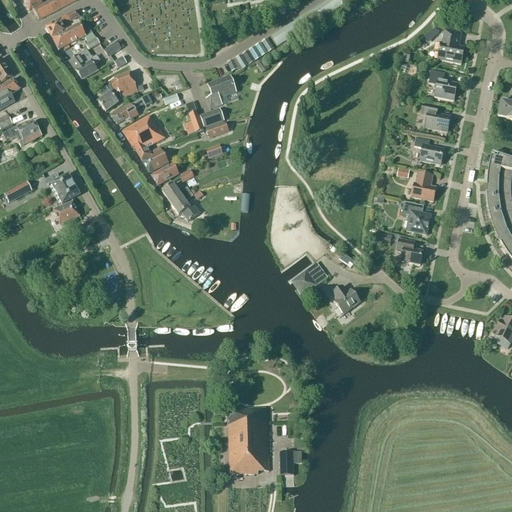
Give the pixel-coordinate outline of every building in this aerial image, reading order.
[(42,4),(39,0),(22,0),(29,12),(42,4)] [(38,22),(54,14),(77,1),(76,0),(52,0),(32,11),(38,22)] [(329,0),(327,2),(333,12),(338,8),(333,0),(329,0)] [(333,0),(338,8),(343,5),(340,0),(333,0)] [(322,5),(328,15),(333,12),(327,2),(322,5)] [(317,8),(323,18),(328,15),(322,5),(317,8)] [(311,11),(318,21),(323,18),(317,8),(311,11)] [(306,15),(312,25),(318,21),(311,11),(306,15)] [(51,38),(62,32),(65,31),(62,25),(69,21),(70,22),(79,18),(76,12),(67,17),(45,28),(51,38)] [(301,18),(307,28),(312,25),(306,15),(301,18)] [(296,21),(302,31),(307,28),(301,18),(296,21)] [(291,24),(297,34),(302,31),(296,21),(291,24)] [(66,32),(65,31),(62,32),(70,46),(85,39),(88,45),(86,46),(89,51),(99,45),(96,40),(92,35),(82,24),(66,32)] [(285,28),(292,37),(297,34),(291,24),(285,28)] [(285,28),(280,31),(286,41),(292,37),(285,28)] [(275,34),(281,44),(286,41),(280,31),(275,34)] [(59,52),(70,46),(62,32),(51,38),(52,39),(59,52)] [(437,61),(461,66),(464,49),(458,48),(461,35),(444,32),(441,45),(440,44),(437,61)] [(275,34),(270,37),(276,47),(281,44),(275,34)] [(262,44),(268,54),(274,51),(267,40),(262,44)] [(124,47),(119,41),(103,51),(108,58),(124,47)] [(255,48),(262,58),(267,55),(261,45),(255,48)] [(249,52),(255,62),(261,59),(254,49),(249,52)] [(75,72),(85,66),(85,63),(92,59),(86,51),(78,57),(69,63),(75,72)] [(242,56),(249,66),(254,63),(248,53),(242,56)] [(401,62),(408,63),(409,56),(402,55),(401,62)] [(96,57),(92,60),(92,59),(85,63),(85,66),(75,72),(82,81),(98,72),(93,66),(99,62),(96,57)] [(236,60),(242,71),(248,67),(241,57),(236,60)] [(113,63),(117,70),(126,64),(123,58),(113,63)] [(227,64),(231,73),(237,71),(233,61),(227,64)] [(12,78),(8,70),(0,74),(0,81),(1,84),(12,78)] [(434,99),(453,103),(457,85),(443,82),(444,75),(430,72),(428,85),(437,87),(434,99)] [(104,98),(98,103),(106,114),(118,104),(112,96),(119,93),(121,99),(144,91),(142,87),(136,89),(130,74),(108,83),(110,86),(100,93),(104,98)] [(236,94),(230,78),(207,86),(212,99),(206,101),(210,111),(221,107),(219,100),(236,94)] [(0,88),(0,104),(3,110),(10,106),(18,101),(14,94),(20,90),(14,80),(0,88)] [(149,94),(141,98),(145,105),(153,101),(149,94)] [(176,96),(163,101),(165,107),(179,102),(176,96)] [(501,102),(498,118),(506,120),(511,121),(511,99),(511,104),(501,102)] [(142,105),(139,101),(110,117),(117,126),(129,119),(130,121),(138,116),(134,110),(142,105)] [(438,110),(423,107),(421,116),(427,118),(424,129),(447,134),(450,118),(436,116),(438,110)] [(223,122),(219,111),(200,117),(205,129),(223,122)] [(204,131),(197,114),(190,117),(196,134),(204,131)] [(0,119),(0,131),(12,125),(7,116),(0,119)] [(134,150),(141,162),(151,157),(147,149),(165,140),(152,122),(151,122),(148,117),(122,133),(134,150)] [(16,138),(21,147),(41,137),(34,123),(23,128),(22,128),(18,130),(17,128),(2,135),(6,142),(10,140),(11,140),(12,141),(16,138)] [(228,134),(224,124),(205,130),(209,140),(228,134)] [(414,148),(422,150),(420,162),(440,166),(443,152),(428,149),(429,142),(416,139),(414,148)] [(15,146),(0,151),(0,163),(19,155),(15,146)] [(222,156),(219,147),(205,152),(208,161),(222,156)] [(153,152),(154,155),(151,157),(141,162),(149,175),(169,164),(160,148),(153,152)] [(511,160),(492,154),(491,159),(489,164),(488,171),(511,176),(511,174),(511,173),(511,160)] [(151,178),(158,187),(178,176),(172,166),(151,178)] [(396,178),(408,180),(409,171),(398,169),(396,178)] [(511,178),(511,176),(488,171),(487,174),(487,179),(486,184),(486,190),(510,190),(511,186),(511,182),(511,178)] [(193,178),(190,172),(179,178),(182,184),(193,178)] [(57,175),(46,181),(49,186),(51,185),(62,206),(80,197),(68,176),(60,180),(57,175)] [(416,185),(414,185),(411,199),(433,203),(436,189),(430,188),(432,177),(418,175),(416,185)] [(32,192),(27,183),(4,196),(9,205),(32,192)] [(181,198),(189,192),(187,189),(179,194),(173,186),(162,193),(171,206),(181,198)] [(510,194),(510,190),(486,190),(486,194),(487,199),(487,204),(488,208),(511,204),(511,202),(511,198),(510,194)] [(184,202),(192,197),(189,192),(181,198),(171,206),(178,217),(182,215),(187,223),(199,215),(193,206),(189,209),(184,202)] [(199,192),(193,197),(197,202),(203,198),(199,192)] [(53,211),(59,226),(65,224),(67,228),(75,224),(74,220),(79,218),(72,203),(53,211)] [(409,217),(406,232),(426,236),(427,230),(429,223),(430,217),(414,214),(416,206),(404,203),(401,216),(409,217)] [(511,207),(511,204),(488,208),(488,210),(489,214),(490,219),(491,224),(492,226),(511,219),(511,207)] [(511,219),(492,226),(493,229),(495,234),(497,238),(499,242),(511,235),(511,219)] [(12,224),(8,226),(10,231),(15,229),(19,227),(16,222),(12,224)] [(80,235),(76,227),(61,233),(65,241),(80,235)] [(511,235),(499,242),(502,247),(504,252),(507,256),(509,258),(511,255),(511,235)] [(413,251),(414,244),(399,241),(397,253),(402,254),(401,263),(420,267),(422,253),(413,251)] [(342,255),(338,261),(347,267),(351,261),(342,255)] [(290,283),(302,298),(317,287),(306,271),(290,283)] [(334,303),(343,316),(360,304),(350,291),(347,294),(342,288),(332,296),(336,302),(334,303)] [(511,340),(511,322),(504,318),(502,323),(501,322),(495,332),(497,333),(495,338),(510,345),(511,340)] [(258,475),(258,473),(268,473),(266,410),(227,411),(228,422),(231,422),(231,425),(228,425),(229,476),(258,475)] [(296,452),(296,445),(301,445),(300,420),(284,421),(285,452),(296,452)] [(301,453),(279,454),(279,474),(293,474),(293,465),(301,465),(301,453)]
